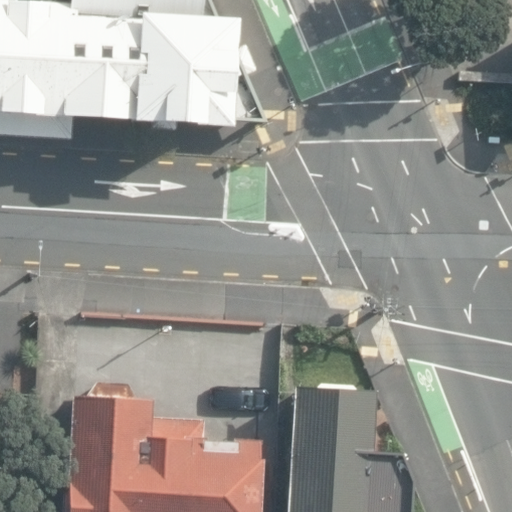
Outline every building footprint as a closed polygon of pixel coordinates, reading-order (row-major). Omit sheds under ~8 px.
[(135,22),(196,26),(197,0),(65,0),(65,10),(63,22),(134,27),(135,22)] [(0,121),(21,123),(128,131),(134,27),(63,22),(65,10),(25,7),(0,5),(0,121)] [(135,22),(134,27),(128,131),(227,136),(228,125),(263,127),(243,78),(255,73),(244,47),(232,52),(231,49),(233,28),(196,26),(135,22)] [(85,401),(74,400),(68,511),(261,511),(265,460),(261,459),(262,443),(205,440),(206,419),(153,417),(154,405),(141,405),(127,386),(98,384),(85,401)] [(378,390),(295,387),(288,511),(414,511),(415,480),(404,453),(376,452),(378,390)]
